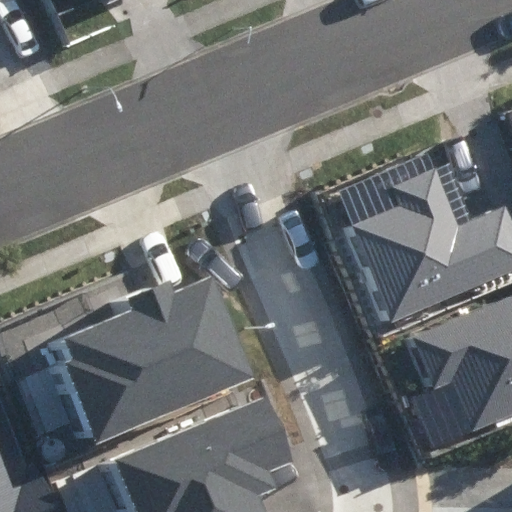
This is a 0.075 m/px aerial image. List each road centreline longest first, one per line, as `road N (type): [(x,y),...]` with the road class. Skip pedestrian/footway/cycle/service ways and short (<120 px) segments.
road 1 (residential): [(240,86),(370,511)]
road 2 (residential): [(240,86),(0,188)]
road 3 (residential): [(446,0),(240,86)]
